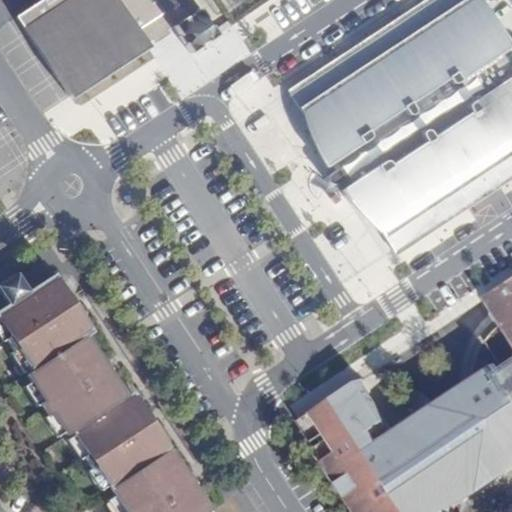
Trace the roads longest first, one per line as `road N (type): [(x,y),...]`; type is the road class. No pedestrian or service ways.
road 1 (residential): [(354,0),(69,185)]
road 2 (residential): [(247,420),(265,385),(511,223)]
road 3 (residential): [(69,185),(105,215),(217,394),(247,420)]
road 4 (residential): [(69,185),(0,76)]
